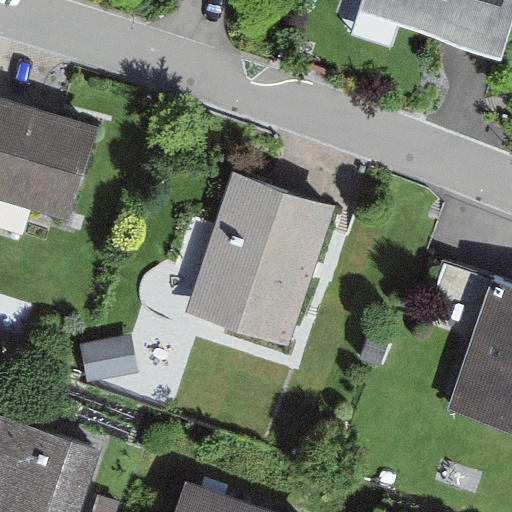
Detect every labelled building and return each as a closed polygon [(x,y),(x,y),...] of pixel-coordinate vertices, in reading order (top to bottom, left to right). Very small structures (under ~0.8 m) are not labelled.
[(511,19),(511,0),(363,0),(352,35),(393,48),(400,25),(500,58),(511,19)] [(0,125),(0,263),(16,268),(25,239),(70,252),(99,155),(0,125)] [(240,174),(190,316),(292,351),(341,209),(240,174)] [(511,429),(511,284),(495,278),(451,409),(511,429)] [(334,371),(303,360),(290,397),(321,408),(334,371)] [(73,373),(80,412),(132,402),(125,363),(73,373)] [(90,511),(113,452),(2,410),(0,414),(0,511),(90,511)] [(252,511),(190,490),(182,511),(252,511)]
